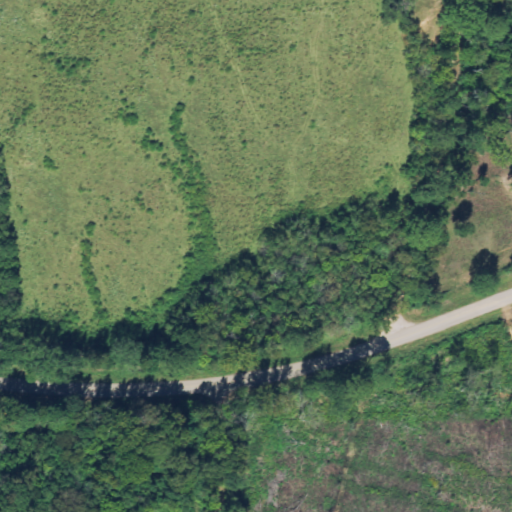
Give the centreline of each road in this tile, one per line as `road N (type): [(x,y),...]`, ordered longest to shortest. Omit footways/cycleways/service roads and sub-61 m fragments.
road 1 (tertiary): [(0,381),(125,391),(226,384),(308,369),(511,295)]
road 2 (residential): [(408,335),(405,296),(487,0)]
road 3 (residential): [(223,511),(226,384)]
